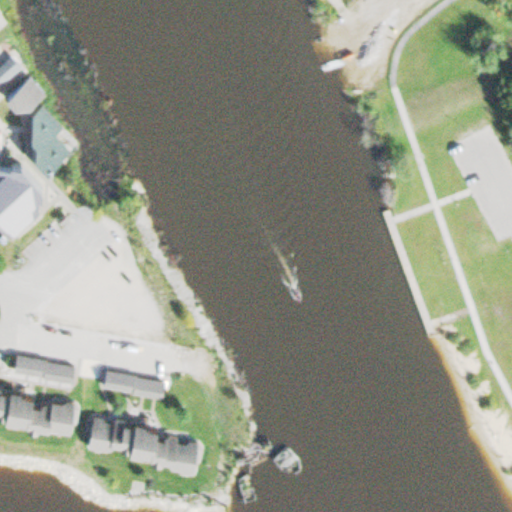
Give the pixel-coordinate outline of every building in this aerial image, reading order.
[(42,92),(29,74),(6,91),(20,109),(42,92)] [(46,167),(68,148),(54,131),(60,125),(41,102),(23,117),(42,140),(31,150),(46,167)] [(13,151),(0,160),(0,231),(3,235),(40,206),(33,197),(43,189),(13,151)] [(12,370),(70,379),(73,361),(15,351),(12,370)] [(161,394),(163,376),(103,367),(100,386),(161,394)] [(0,420),(69,429),(73,397),(0,387),(0,420)] [(197,430),(90,418),(86,450),(194,462),(197,430)]
